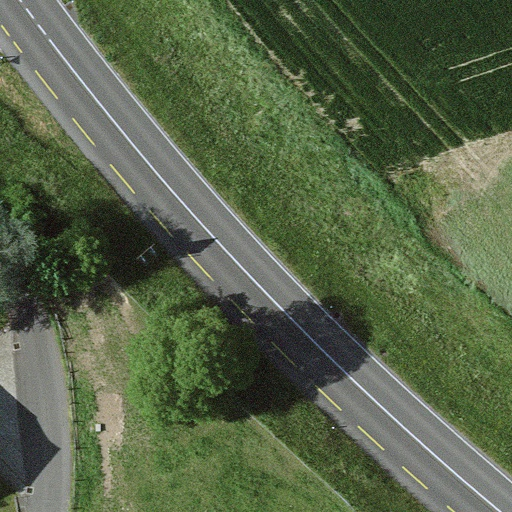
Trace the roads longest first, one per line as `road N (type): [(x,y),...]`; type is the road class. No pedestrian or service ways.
road 1 (secondary): [(21,0),(267,298),(503,511)]
road 2 (residential): [(49,511),(35,313),(0,237)]
